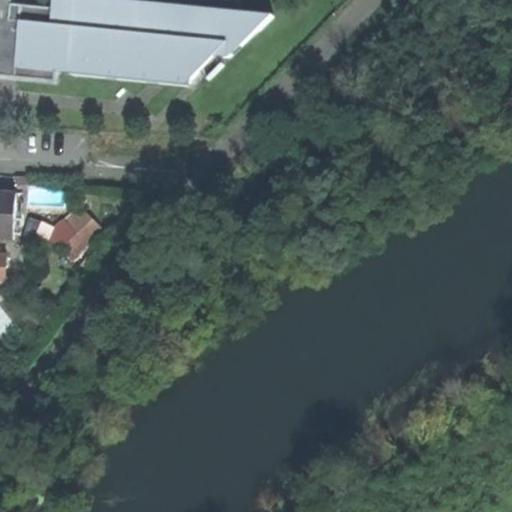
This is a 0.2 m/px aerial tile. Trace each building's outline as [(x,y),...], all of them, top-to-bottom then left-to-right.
[(0,0),(0,61),(18,63),(18,61),(55,64),(177,77),(189,77),(215,51),(247,21),(247,19),(235,17),(236,6),(236,0),(54,0),(54,4),(24,2),(23,0),(0,0)] [(248,7),(236,6),(235,17),(247,19),(247,21),(215,51),(225,53),(232,51),(265,19),(248,16),(248,7)] [(0,69),(54,75),(55,64),(18,61),(18,63),(0,61),(0,69)] [(0,238),(15,240),(15,236),(16,220),(17,195),(0,193),(0,238)] [(106,233),(80,208),(50,239),(75,263),(89,249),(90,250),(106,233)] [(8,256),(0,255),(0,282),(7,283),(8,256)]
